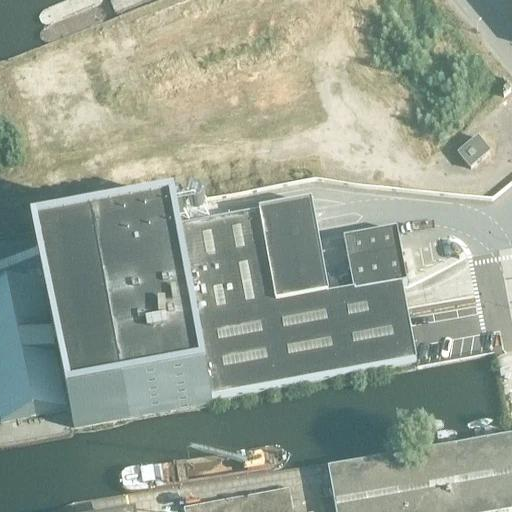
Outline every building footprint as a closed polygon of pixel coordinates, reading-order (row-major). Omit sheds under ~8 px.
[(174,0),(133,14),(161,92),(353,26),(370,47),(347,66),(401,134),(400,130),(424,162),(511,92),(511,88),(442,0),(174,0)] [(0,177),(25,173),(7,71),(0,72),(0,177)] [(471,170),(490,154),(478,139),(458,155),(471,170)] [(409,322),(406,310),(403,289),(408,288),(398,232),(344,242),(354,294),(330,298),(312,205),(260,214),(260,216),(96,246),(38,257),(43,282),(0,290),(0,422),(1,426),(70,412),(74,429),(130,419),(212,404),(212,402),(417,364),(418,368),(492,354),(483,308),(414,321),(409,322)] [(116,235),(118,235),(119,235),(120,235),(121,234),(123,232),(123,231),(124,230),(124,229),(124,228),(123,227),(123,226),(122,225),(121,224),(119,223),(118,223),(116,223),(115,223),(114,224),(113,225),(112,226),(112,227),(112,228),(112,229),(112,230),(112,231),(112,232),(113,233),(114,234),(116,235)] [(101,238),(102,238),(104,238),(105,237),(107,236),(107,235),(108,235),(108,233),(108,232),(108,231),(108,229),(107,228),(106,227),(104,226),(103,226),(101,226),(100,226),(99,227),(98,228),(97,230),(96,231),(96,232),(96,233),(97,235),(98,236),(99,237),(100,237),(101,238)] [(511,511),(511,439),(487,444),(498,511),(511,511)] [(498,511),(487,444),(455,449),(466,511),(498,511)] [(466,511),(455,449),(423,455),(433,511),(466,511)] [(433,511),(423,455),(392,460),(400,511),(433,511)] [(400,511),(392,460),(360,466),(368,511),(400,511)] [(368,511),(360,466),(328,471),(335,511),(368,511)] [(293,511),(291,494),(192,511),(293,511)]
